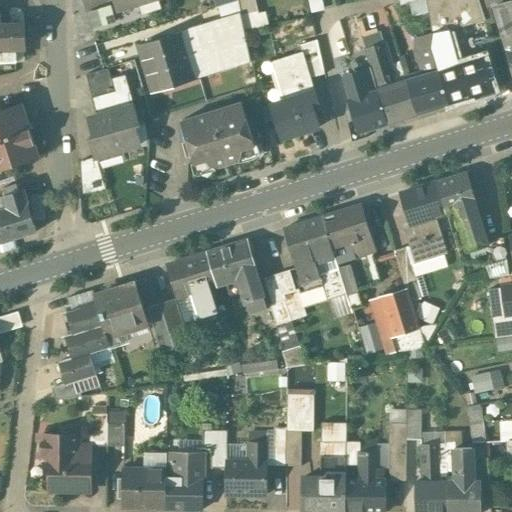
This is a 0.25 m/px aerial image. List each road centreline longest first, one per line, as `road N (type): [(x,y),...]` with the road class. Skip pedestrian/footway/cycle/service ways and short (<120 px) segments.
road 1 (tertiary): [(511,122),(70,257)]
road 2 (residential): [(70,257),(62,232),(53,0)]
road 3 (residential): [(10,511),(39,292),(33,269)]
